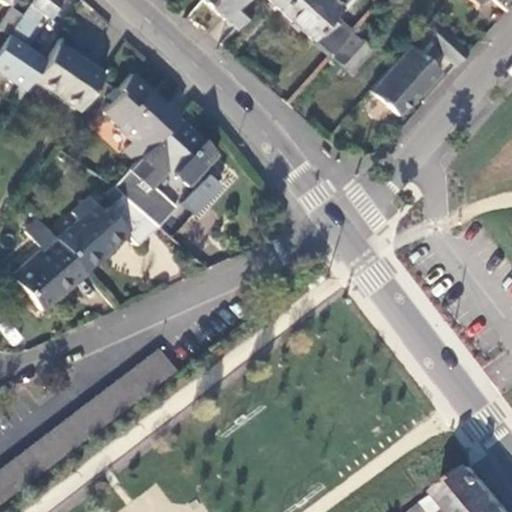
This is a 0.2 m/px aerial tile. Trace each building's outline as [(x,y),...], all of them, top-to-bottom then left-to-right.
[(59,0),(31,0),(19,18),(15,24),(29,34),(33,28),(36,30),(43,18),(46,20),(59,0)] [(202,0),(199,4),(233,34),(250,14),(240,4),(243,0),(202,0)] [(263,0),(278,13),(289,0),(263,0)] [(289,0),(278,13),(279,14),(311,42),(327,23),(347,0),(289,0)] [(511,5),(511,0),(466,0),(483,14),(493,3),(504,12),(511,5)] [(15,24),(19,18),(8,11),(0,23),(0,36),(5,39),(8,35),(15,24)] [(466,52),(431,22),(367,94),(396,118),(419,92),(421,94),(438,75),(421,60),(430,47),(453,67),(466,52)] [(329,58),(346,39),(327,23),(311,42),(329,58)] [(21,45),(29,34),(15,24),(8,35),(21,45)] [(376,42),(358,26),(346,39),(329,58),(347,75),(376,42)] [(8,35),(5,39),(0,46),(0,76),(22,94),(30,82),(43,62),(21,45),(8,35)] [(76,114),(100,78),(54,47),(43,62),(30,82),(76,114)] [(175,119),(179,114),(166,102),(163,106),(151,96),(152,94),(131,74),(118,89),(121,91),(102,112),(118,127),(116,128),(131,142),(124,149),(137,161),(175,119)] [(137,161),(111,189),(118,195),(155,227),(173,206),(163,197),(161,199),(149,189),(167,170),(186,187),(215,156),(175,119),(137,161)] [(54,240),(83,273),(125,235),(134,245),(155,227),(118,195),(100,212),(87,198),(69,213),(76,221),(54,240)] [(54,240),(23,265),(27,269),(14,280),(40,310),(83,273),(54,240)] [(159,352),(0,471),(0,506),(175,373),(159,352)] [(508,511),(471,468),(438,493),(439,494),(446,502),(454,511),(508,511)] [(432,511),(446,502),(439,494),(426,504),(431,511),(432,511)]
